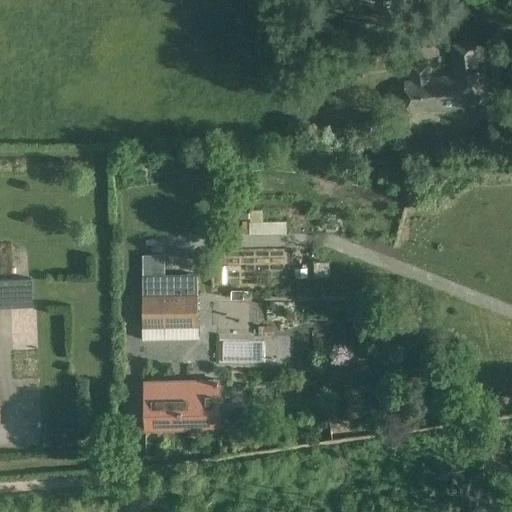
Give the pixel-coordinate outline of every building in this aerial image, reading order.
[(430,64),(410,67),(412,80),(407,81),(411,112),(483,104),(479,71),(476,43),(452,45),(455,73),(452,74),(452,76),(432,78),(430,64)] [(398,133),(411,132),(411,124),(397,125),(398,133)] [(31,279),(0,280),(0,308),(32,307),(31,279)] [(143,327),(198,327),(198,295),(144,295),(143,327)] [(259,337),(273,337),(273,327),(264,327),(264,325),(259,325),(259,337)] [(222,339),(221,361),(265,362),(265,340),(222,339)] [(148,430),(222,429),(221,394),(220,377),(147,380),(148,400),(148,430)]
